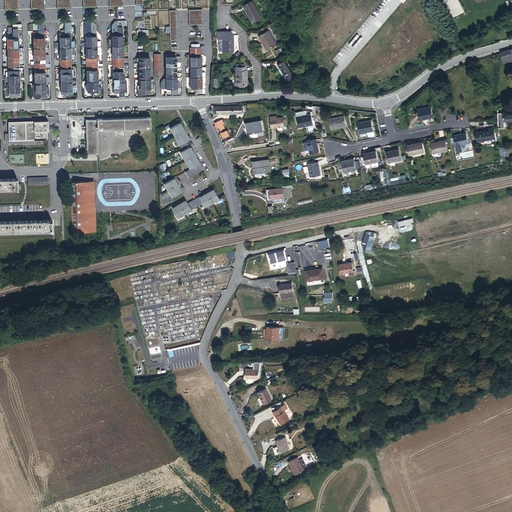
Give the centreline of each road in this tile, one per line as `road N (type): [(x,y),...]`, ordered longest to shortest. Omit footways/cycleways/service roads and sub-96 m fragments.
road 1 (unclassified): [(279,511),(203,360),(238,254)]
road 2 (tertiary): [(511,43),(452,63),(385,101)]
road 3 (residential): [(236,230),(227,166),(197,100)]
road 4 (tertiary): [(385,101),(257,97)]
